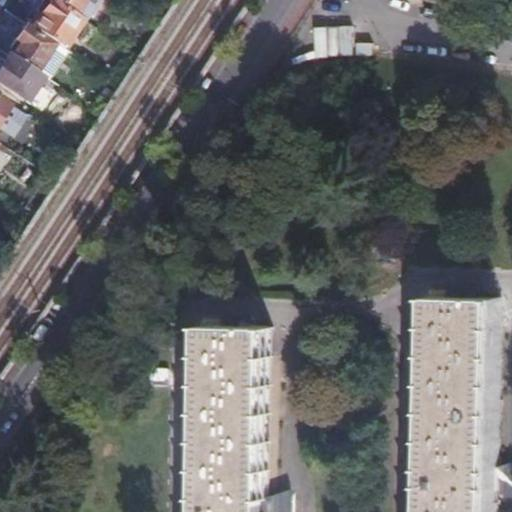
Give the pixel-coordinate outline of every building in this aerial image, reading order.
[(28,27),(61,49),(81,20),(50,0),(36,0),(32,9),(37,14),(28,27)] [(50,0),(81,20),(93,0),(50,0)] [(8,56),(33,72),(50,45),(20,25),(10,39),(16,43),(8,56)] [(0,84),(22,99),(37,74),(33,72),(8,56),(4,53),(0,59),(0,84)] [(447,298),(430,297),(428,467),(427,511),(489,511),(490,487),(509,492),(509,487),(511,487),(511,470),(510,471),(509,466),(492,468),(494,300),(477,299),(477,290),(448,290),(447,298)] [(223,325),(205,325),(202,511),(298,511),(298,496),(288,496),(285,496),(285,491),(267,495),(270,326),(254,325),(253,314),(222,315),(223,325)]
